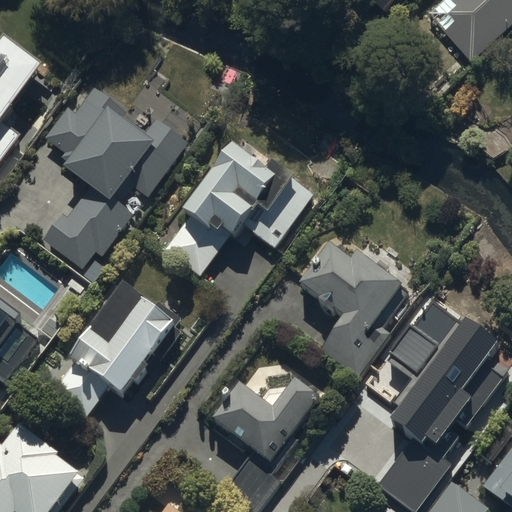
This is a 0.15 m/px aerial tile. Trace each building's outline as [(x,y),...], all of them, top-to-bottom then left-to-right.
[(363,0),(382,16),(395,0),(363,0)] [(511,0),(450,0),(429,19),(472,67),(511,29),(511,0)] [(0,166),(18,142),(1,130),(39,77),(3,51),(0,55),(0,166)] [(105,143),(116,149),(112,158),(109,157),(95,185),(100,187),(97,192),(139,213),(183,124),(95,80),(71,126),(105,143)] [(308,212),(233,154),(183,221),(188,224),(164,256),(199,282),(229,242),(232,244),(242,231),(275,255),(308,212)] [(105,206),(75,245),(105,268),(135,229),(105,206)] [(408,297),(358,260),(351,269),(329,253),(300,293),(344,325),(320,357),(357,384),(390,339),(382,333),(408,297)] [(123,293),(69,367),(74,370),(52,400),(85,423),(107,394),(120,403),(131,388),(136,391),(148,375),(143,372),(152,361),(160,367),(180,338),(174,333),(181,324),(159,309),(154,315),(123,293)] [(448,365),(411,337),(385,370),(409,388),(403,396),(411,402),(393,426),(418,445),(405,462),(395,454),(368,488),(399,511),(418,511),(437,489),(439,491),(511,395),(511,379),(491,364),(479,379),(453,359),(448,365)] [(0,387),(21,359),(0,344),(0,387)] [(238,392),(212,429),(271,471),(317,405),(295,390),(274,418),(238,392)] [(0,511),(63,511),(75,496),(73,494),(80,484),(51,463),(55,457),(9,423),(0,435),(0,511)] [(511,511),(511,453),(481,495),(498,507),(501,503),(511,511)] [(468,511),(445,494),(431,511),(468,511)]
